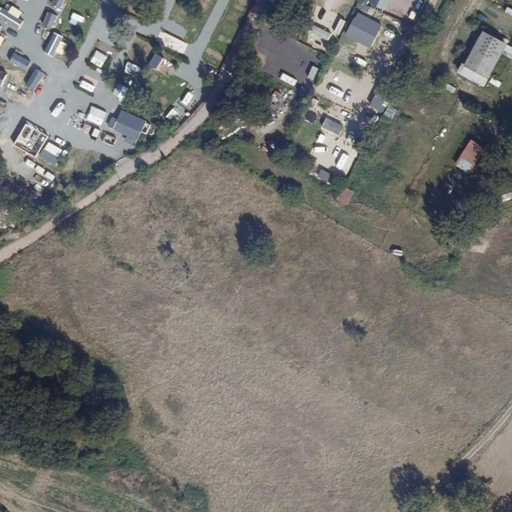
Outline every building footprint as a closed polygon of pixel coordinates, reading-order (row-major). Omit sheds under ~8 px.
[(75,0),(74,0),(72,6),(85,12),(88,5),(75,0)] [(370,0),(369,5),(385,10),(388,0),(370,0)] [(459,9),(465,0),(464,0),(456,0),(454,5),(459,9)] [(0,19),(18,30),(23,21),(18,18),(22,12),(11,6),(8,12),(0,7),(0,19)] [(60,10),(57,16),(65,21),(68,15),(60,10)] [(360,10),(345,34),(369,48),(383,24),(360,10)] [(69,17),(67,24),(82,28),(84,21),(69,17)] [(180,34),(194,40),(199,30),(184,23),(180,34)] [(511,45),(479,31),(459,75),(485,87),(500,53),(511,59),(511,58),(511,45)] [(52,57),(64,39),(55,33),(43,51),(52,57)] [(103,43),(113,47),(115,42),(105,38),(103,43)] [(146,62),(153,51),(141,43),(134,54),(146,62)] [(127,62),(123,72),(135,77),(139,68),(127,62)] [(10,72),(0,68),(0,87),(3,89),(10,72)] [(346,82),(349,77),(334,69),(331,75),(346,82)] [(319,88),(325,90),(329,78),(323,77),(319,88)] [(77,84),(93,94),(96,88),(81,79),(77,84)] [(114,104),(120,93),(107,86),(102,97),(114,104)] [(344,105),(341,113),(350,116),(352,108),(344,105)] [(320,118),(325,111),(318,106),(313,114),(320,118)] [(382,116),(389,121),(396,111),(389,106),(382,116)] [(313,126),(319,119),(312,114),(307,121),(313,126)] [(221,121),(232,126),(233,122),(223,116),(221,121)] [(110,127),(125,135),(122,141),(132,146),(140,132),(114,118),(110,127)] [(217,128),(227,134),(232,126),(221,121),(217,128)] [(320,130),(338,137),(342,129),(323,122),(320,130)] [(470,139),(455,166),(470,175),(486,149),(470,139)] [(54,166),(59,157),(43,148),(38,157),(54,166)] [(68,163),(80,169),(86,156),(73,151),(68,163)] [(329,182),(332,174),(320,169),(317,177),(329,182)] [(343,187),(337,201),(347,205),(353,192),(343,187)] [(503,201),(511,198),(511,195),(511,192),(501,196),(503,201)]
